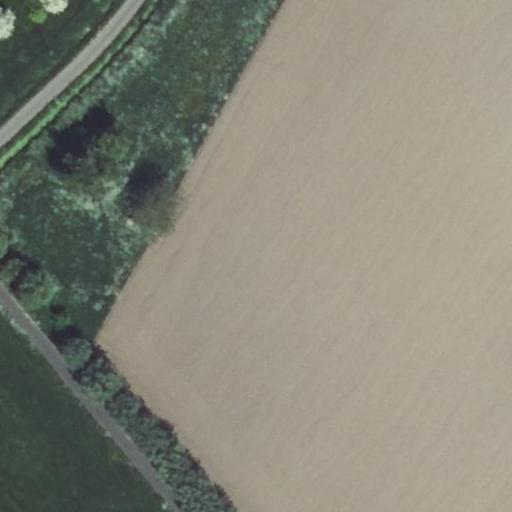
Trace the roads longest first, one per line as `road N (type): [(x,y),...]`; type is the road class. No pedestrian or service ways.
road 1 (unclassified): [(0,297),(183,511)]
road 2 (unclassified): [(0,139),(101,44),(132,0)]
